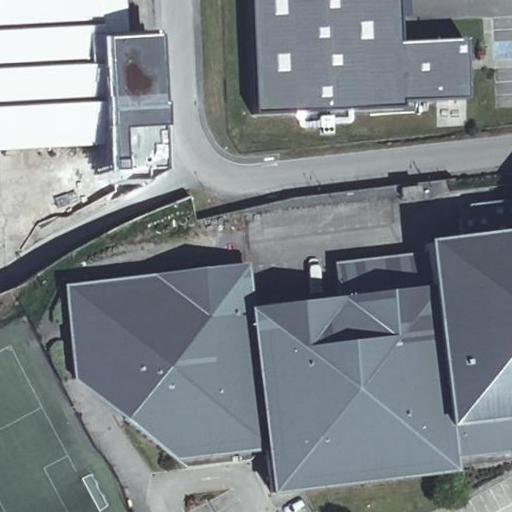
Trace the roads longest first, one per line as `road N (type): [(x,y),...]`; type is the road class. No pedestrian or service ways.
road 1 (unclassified): [(176,0),(181,120),(200,160),(221,176),(511,151)]
road 2 (residential): [(511,192),(441,204),(400,236),(252,254)]
road 3 (unknown): [(0,251),(200,160)]
